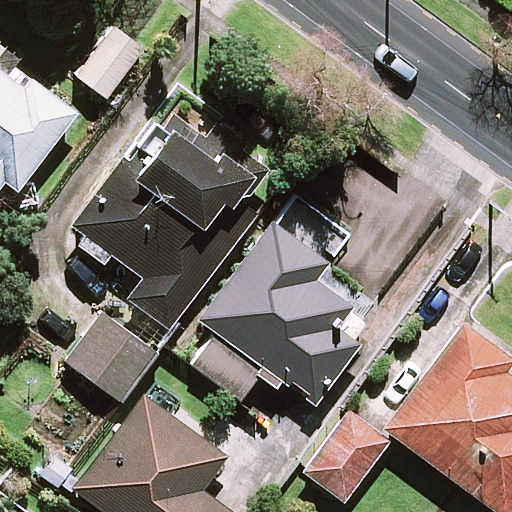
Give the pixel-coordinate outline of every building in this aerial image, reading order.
[(136,47),(104,24),(69,72),(101,95),(136,47)] [(0,72),(0,180),(9,187),(67,109),(6,64),(0,72)] [(257,169),(198,125),(185,143),(145,113),(64,221),(136,274),(121,294),(161,324),(248,206),(236,197),(257,169)] [(335,231),(298,204),(280,230),(261,216),(189,315),(204,326),(181,358),(233,396),(256,365),(306,401),(377,305),(335,274),(326,285),(306,270),(335,231)] [(149,348),(95,310),(60,358),(114,397),(149,348)] [(498,354),(452,320),(375,423),(494,511),(496,511),(511,490),(511,379),(491,363),(498,354)] [(218,452),(135,391),(66,485),(102,511),(226,511),(192,487),(218,452)] [(380,439),(339,409),(296,468),(338,498),(380,439)]
